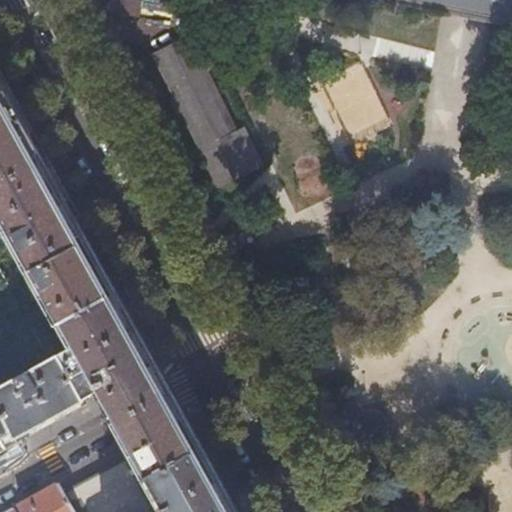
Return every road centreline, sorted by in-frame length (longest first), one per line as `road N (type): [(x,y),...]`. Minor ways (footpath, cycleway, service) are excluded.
road 1 (residential): [(12,0),(208,373)]
road 2 (residential): [(208,373),(0,489)]
road 3 (residential): [(208,373),(284,511)]
